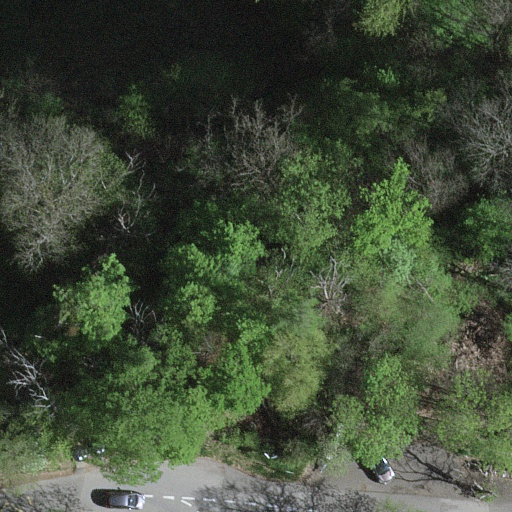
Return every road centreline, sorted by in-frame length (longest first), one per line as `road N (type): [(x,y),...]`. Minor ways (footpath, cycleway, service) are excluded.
road 1 (residential): [(6,511),(222,499)]
road 2 (residential): [(222,499),(376,511)]
